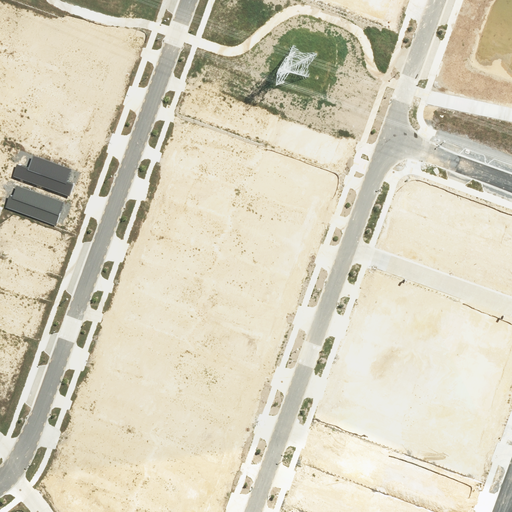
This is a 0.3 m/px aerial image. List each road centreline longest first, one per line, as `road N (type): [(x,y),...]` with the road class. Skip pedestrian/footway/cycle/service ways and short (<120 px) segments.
road 1 (residential): [(21,455),(187,0)]
road 2 (residential): [(252,511),(348,247)]
road 3 (residential): [(348,247),(511,307)]
road 4 (residential): [(388,138),(434,0)]
road 5 (residential): [(511,183),(388,138)]
